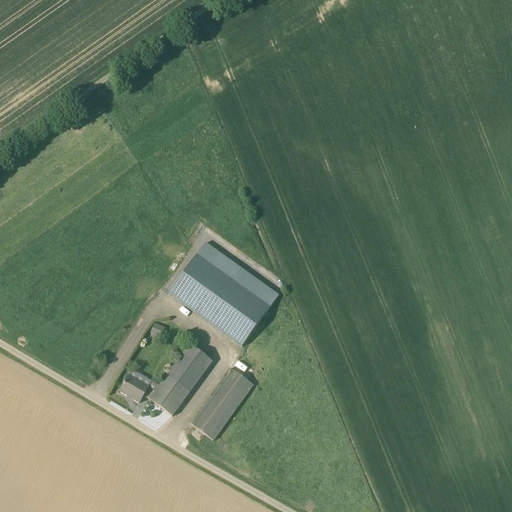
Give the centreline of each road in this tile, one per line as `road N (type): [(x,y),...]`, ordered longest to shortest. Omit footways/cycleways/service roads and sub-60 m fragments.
road 1 (unclassified): [(299,511),(0,340)]
road 2 (unclassified): [(0,154),(222,0)]
